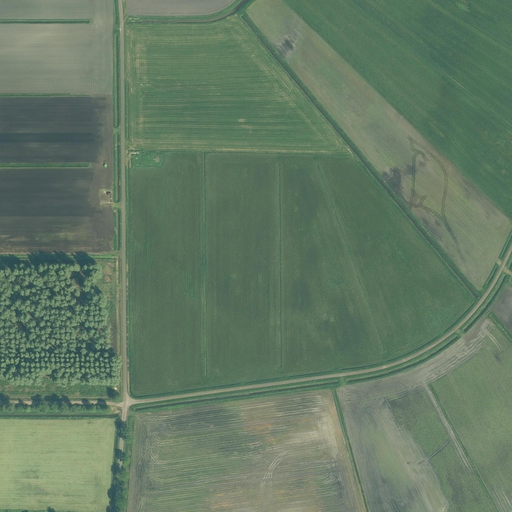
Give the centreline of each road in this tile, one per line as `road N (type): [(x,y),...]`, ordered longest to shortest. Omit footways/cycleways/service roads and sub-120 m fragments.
road 1 (unclassified): [(123,403),(393,364),(470,313),(511,245)]
road 2 (unclassified): [(123,403),(118,0)]
road 3 (track): [(123,403),(0,403)]
